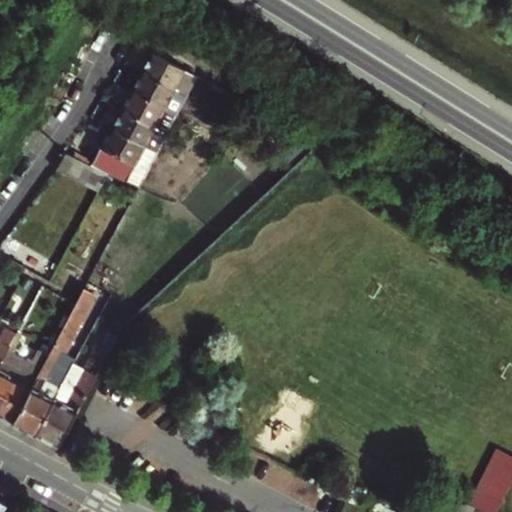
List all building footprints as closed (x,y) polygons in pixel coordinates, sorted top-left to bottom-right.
[(152,51),(141,70),(189,95),(200,75),(152,51)] [(189,95),(141,70),(131,89),(179,114),(189,95)] [(131,89),(122,108),(169,132),(179,114),(131,89)] [(122,108),(112,126),(159,151),(169,132),(122,108)] [(159,151),(112,126),(94,161),(140,186),(159,151)] [(68,152),(56,168),(99,192),(109,174),(68,152)] [(67,321),(39,373),(13,421),(34,433),(60,384),(49,379),(63,354),(78,327),(67,321)] [(0,330),(0,360),(4,354),(15,333),(2,326),(0,330)] [(62,382),(60,384),(34,433),(57,445),(109,350),(97,344),(83,368),(72,388),(62,382)] [(39,373),(4,354),(0,360),(0,414),(13,421),(39,373)] [(74,359),(63,354),(49,379),(60,384),(62,382),(73,362),(74,359)] [(72,388),(83,368),(73,362),(62,382),(72,388)] [(511,456),(498,449),(491,463),(511,473),(511,456)] [(511,473),(491,463),(484,476),(509,489),(511,483),(511,473)] [(509,489),(484,476),(477,489),(503,501),(509,489)] [(497,511),(503,501),(477,489),(467,509),(475,511),(497,511)]
